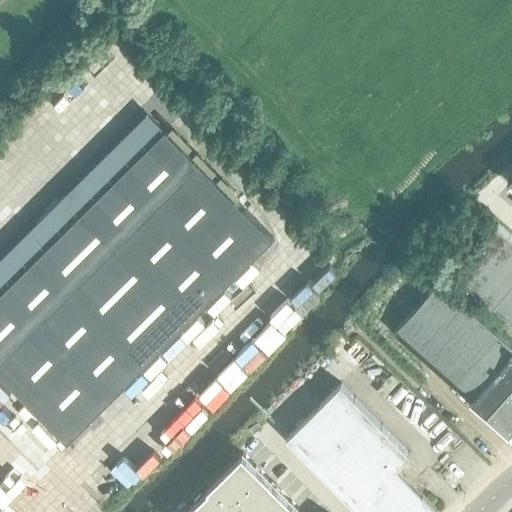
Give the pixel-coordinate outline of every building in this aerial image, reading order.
[(164,127),(0,289),(0,370),(68,438),(272,236),(199,162),(164,127)] [(511,235),(497,223),(455,271),(511,321),(511,235)] [(395,330),(509,431),(511,428),(511,347),(438,282),(395,330)] [(362,511),(431,511),(437,507),(396,466),(410,452),(341,382),(287,435),(362,511)] [(208,487),(182,511),(302,511),(242,451),(207,486),(208,487)]
